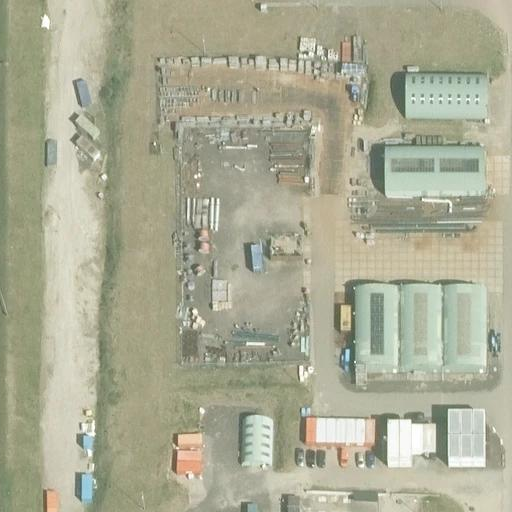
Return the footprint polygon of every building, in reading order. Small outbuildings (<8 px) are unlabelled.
[(406,76),(405,120),(485,121),(486,76),(406,76)] [(485,200),(485,154),(384,154),(384,199),(485,200)] [(400,377),(399,295),(356,296),(356,378),(400,377)] [(443,377),(442,295),(399,295),(400,377),(443,377)] [(485,295),(442,295),(443,377),(486,376),(485,295)] [(484,421),(447,421),(447,470),(484,470),(484,421)] [(242,422),(241,467),(271,468),(272,423),(242,422)] [(307,426),(306,448),(376,450),(377,428),(307,426)] [(435,430),(387,431),(387,469),(411,469),(411,456),(435,456),(435,430)] [(311,494),(309,511),(348,511),(349,496),(311,494)] [(223,506),(223,511),(271,511),(271,503),(223,506)]
